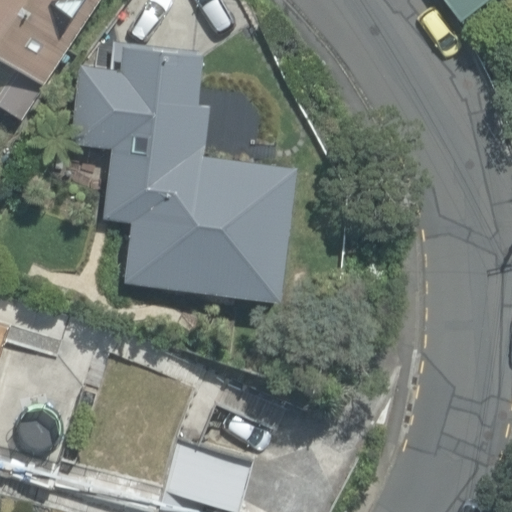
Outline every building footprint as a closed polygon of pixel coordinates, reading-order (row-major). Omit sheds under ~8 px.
[(0,92),(0,98),(25,115),(100,0),(0,0),(0,49),(20,63),(0,92)] [(448,0),(463,18),(486,0),(448,0)] [(127,281),(286,299),(302,157),(207,146),(212,98),(201,97),(207,49),(117,39),(115,63),(83,59),(74,133),(114,138),(106,210),(135,213),(127,281)] [(86,372),(8,351),(0,379),(0,465),(57,481),(86,372)] [(158,511),(242,511),(258,453),(178,437),(158,511)]
